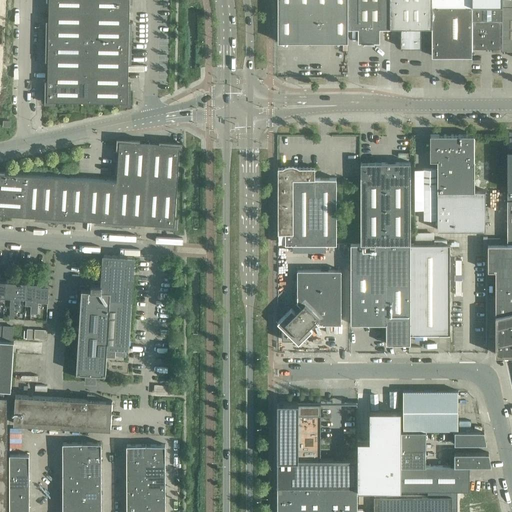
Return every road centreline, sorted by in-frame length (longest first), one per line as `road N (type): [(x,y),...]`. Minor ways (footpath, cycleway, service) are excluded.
road 1 (primary): [(250,511),(250,107)]
road 2 (primary): [(226,108),(225,511)]
road 3 (unclassified): [(511,493),(486,376),(270,370)]
road 4 (unknown): [(65,243),(66,375),(75,382),(153,384),(148,425),(122,431)]
road 5 (unclassified): [(511,104),(250,107)]
road 6 (unclassified): [(0,240),(161,248)]
road 7 (unknown): [(45,511),(49,435),(122,431)]
road 8 (unclassified): [(26,0),(22,145)]
road 9 (unknown): [(153,384),(161,248)]
road 10 (unclassified): [(22,145),(151,116)]
